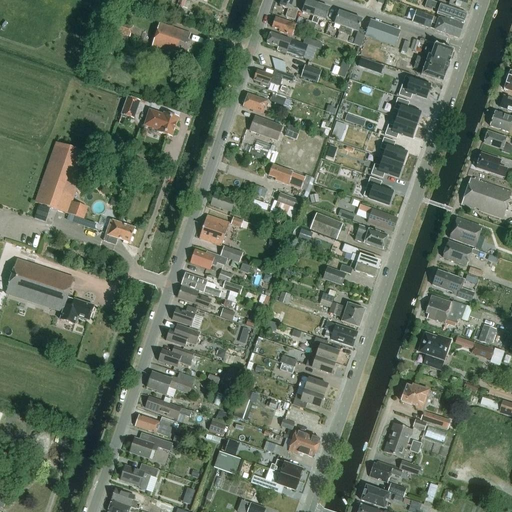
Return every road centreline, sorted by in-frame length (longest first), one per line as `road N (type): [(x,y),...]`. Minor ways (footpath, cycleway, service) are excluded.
road 1 (tertiary): [(309,508),(414,198)]
road 2 (residential): [(169,287),(269,0)]
road 3 (residential): [(92,511),(169,287)]
road 4 (residential): [(169,287),(132,272),(187,120)]
road 5 (unclassified): [(454,212),(511,45)]
road 6 (tertiary): [(414,198),(465,50)]
road 7 (residential): [(465,50),(328,0)]
road 8 (unclassified): [(405,349),(454,212)]
